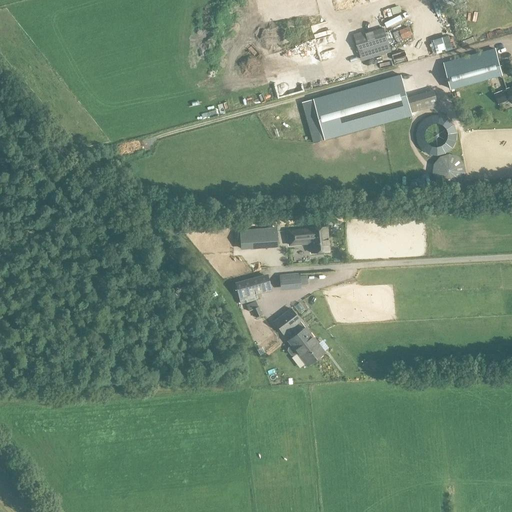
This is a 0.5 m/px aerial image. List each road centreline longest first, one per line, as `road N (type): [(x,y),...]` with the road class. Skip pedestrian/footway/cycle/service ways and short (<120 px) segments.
road 1 (track): [(0,398),(241,384),(251,364),(220,284)]
road 2 (track): [(220,284),(264,271),(511,255)]
road 3 (track): [(318,91),(81,151)]
road 4 (track): [(318,91),(511,43)]
road 5 (track): [(81,151),(151,207),(220,284)]
road 6 (track): [(81,151),(0,58)]
